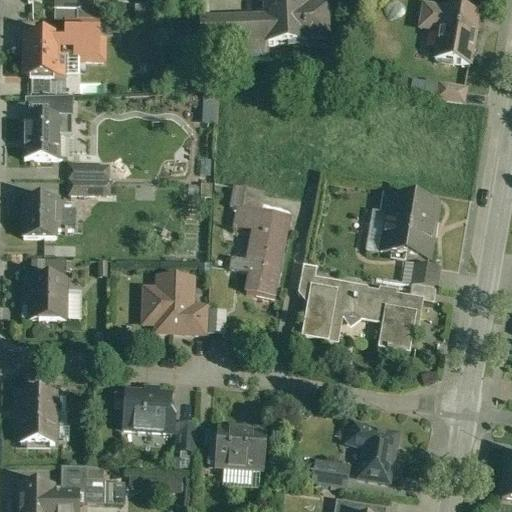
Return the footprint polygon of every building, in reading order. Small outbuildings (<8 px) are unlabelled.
[(55,0),(56,23),(65,23),(77,23),(77,0),(55,0)] [(264,0),(265,21),(199,24),(200,46),(240,44),(240,64),(267,62),(267,47),(306,46),(306,42),(327,41),(325,9),(324,0),(264,0)] [(477,16),(443,11),(443,12),(422,8),(420,20),(421,20),(419,31),(439,34),(434,63),(469,69),(477,16)] [(77,23),(65,23),(65,36),(98,36),(98,24),(77,23)] [(58,39),(25,38),(24,79),(65,79),(65,59),(80,59),(79,64),(103,64),(103,43),(98,42),(98,36),(65,36),(65,44),(58,44),(58,39)] [(465,92),(439,87),(437,101),(463,105),(465,92)] [(205,97),(205,126),(217,126),(218,98),(205,97)] [(25,102),(24,120),(72,120),(72,101),(25,102)] [(72,120),(24,120),(24,163),(57,163),(58,140),(71,140),(72,120)] [(103,170),(69,170),(68,183),(102,184),(103,170)] [(102,184),(68,183),(68,197),(109,198),(109,184),(102,184)] [(264,195),(233,189),(229,210),(236,211),(237,210),(291,221),(293,211),(262,205),(264,195)] [(437,208),(385,199),(382,217),(388,218),(381,257),(427,265),(437,208)] [(55,203),(23,203),(23,223),(21,223),(21,237),(23,237),(23,242),(55,242),(55,234),(61,234),(61,206),(55,206),(55,203)] [(291,221),(237,210),(236,211),(232,231),(251,235),(245,265),(232,262),(230,273),(250,276),(246,297),(274,303),(291,221)] [(65,265),(31,264),(31,281),(64,281),(65,265)] [(106,279),(106,265),(97,265),(98,279),(106,279)] [(438,271),(415,267),(411,288),(435,292),(438,271)] [(316,272),(303,269),(297,297),(308,310),(314,281),(316,272)] [(190,281),(158,280),(156,308),(143,307),(142,327),(155,328),(155,336),(173,337),(173,329),(186,330),(186,336),(194,336),(194,337),(206,338),(206,337),(208,311),(194,310),(193,315),(189,314),(190,281)] [(367,290),(314,281),(308,310),(303,340),(332,345),(337,313),(345,314),(344,318),(380,324),(380,327),(383,328),(380,351),(386,352),(386,354),(390,355),(390,353),(407,356),(411,332),(417,333),(418,332),(416,332),(421,304),(409,302),(394,299),(395,295),(380,293),(378,297),(368,295),(367,290)] [(65,283),(22,283),(22,310),(29,310),(29,325),(65,325),(65,283)] [(411,288),(409,302),(421,304),(433,306),(435,292),(411,288)] [(228,312),(208,311),(206,337),(227,338),(228,312)] [(169,398),(126,395),(123,433),(172,437),(173,424),(168,418),(169,398)] [(55,397),(21,396),(20,447),(54,447),(55,397)] [(195,429),(178,428),(176,452),(194,453),(194,452),(195,429)] [(396,438),(373,434),(353,428),(347,446),(363,452),(359,481),(388,486),(391,470),(393,470),(395,454),(393,453),(396,438)] [(265,433),(243,432),(243,436),(217,434),(216,452),(209,451),(208,467),(215,467),(215,470),(263,473),(265,433)] [(511,461),(508,461),(501,502),(511,503),(511,461)] [(348,471),(315,465),(312,485),(344,491),(348,471)] [(87,470),(60,470),(60,497),(82,497),(82,507),(104,507),(104,482),(86,482),(87,470)] [(183,478),(131,477),(131,491),(183,491),(183,478)] [(52,488),(18,488),(18,511),(76,511),(77,507),(52,507),(52,488)] [(385,511),(336,503),(334,511),(385,511)]
